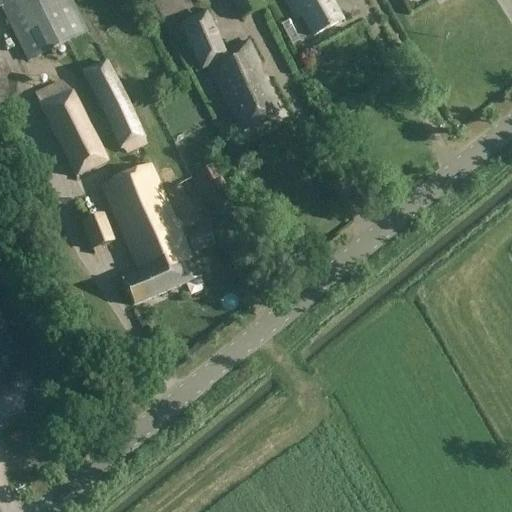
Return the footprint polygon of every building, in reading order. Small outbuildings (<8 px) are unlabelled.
[(86,34),(68,0),(0,0),(0,8),(27,63),(86,34)] [(260,0),(228,0),(240,23),(265,10),(260,0)] [(313,38),(341,23),(330,3),(334,1),(333,0),(284,0),(296,21),(302,18),(313,38)] [(241,132),(278,114),(264,84),(266,83),(246,43),(222,54),(204,17),(181,27),(202,71),(207,68),(241,132)] [(125,157),(146,149),(143,141),(130,106),(107,64),(80,76),(118,151),(125,157)] [(74,182),(107,166),(71,97),(60,82),(33,95),(39,110),(74,182)] [(133,308),(200,280),(176,224),(174,225),(149,167),(101,188),(139,275),(120,283),(133,308)] [(215,219),(227,213),(235,209),(214,168),(194,177),(215,219)] [(90,254),(113,245),(103,217),(79,227),(90,254)] [(193,257),(213,248),(206,230),(186,239),(193,257)] [(0,361),(17,354),(0,314),(0,361)]
